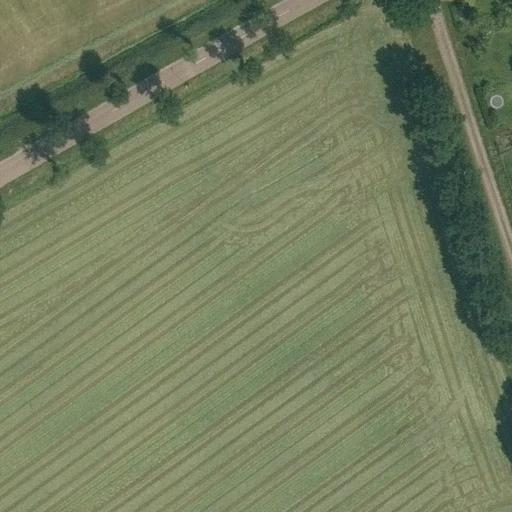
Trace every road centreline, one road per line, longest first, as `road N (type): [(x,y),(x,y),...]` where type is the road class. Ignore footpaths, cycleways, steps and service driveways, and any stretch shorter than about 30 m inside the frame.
road 1 (tertiary): [(0,177),(310,0)]
road 2 (track): [(511,248),(431,0)]
